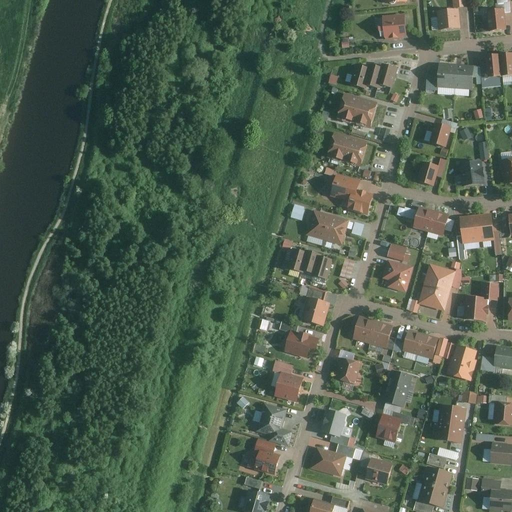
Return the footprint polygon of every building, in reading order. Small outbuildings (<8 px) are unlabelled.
[(436,11),(438,30),(460,28),(458,8),(436,11)] [(488,10),(489,31),(505,29),(503,9),(488,10)] [(381,16),(382,25),(377,25),(377,31),(379,30),(379,36),(383,36),(383,37),(384,36),(384,40),(402,38),(401,36),(406,36),(404,13),(381,16)] [(502,76),(511,74),(511,51),(499,53),(502,76)] [(485,55),(486,63),(487,77),(501,76),(498,53),(485,55)] [(487,77),(486,63),(479,64),(481,86),(488,86),(487,77)] [(437,87),(455,89),(457,67),(439,65),(438,76),(437,87)] [(365,88),(378,91),(379,87),(383,70),(371,67),(370,71),(365,88)] [(455,89),(473,91),(475,68),(457,67),(455,89)] [(365,88),(370,71),(358,68),(352,88),(365,91),(365,88)] [(379,87),(390,90),(395,70),(384,68),(383,70),(379,87)] [(328,83),(335,85),(338,76),(330,74),(328,83)] [(437,87),(438,76),(427,75),(426,89),(436,90),(437,87)] [(341,121),(349,123),(349,122),(355,124),(356,125),(363,127),(364,126),(370,128),(377,102),(343,93),(336,118),(341,120),(341,121)] [(394,93),(390,100),(396,103),(399,96),(394,93)] [(443,119),(452,118),(451,109),(442,110),(443,119)] [(473,111),(476,120),(483,117),(481,109),(473,111)] [(445,147),(451,127),(434,122),(428,143),(445,147)] [(314,132),(320,135),(323,129),(316,126),(314,132)] [(383,128),(380,136),(384,137),(383,141),(388,143),(389,138),(387,138),(389,129),(383,128)] [(459,132),(464,141),(471,137),(467,128),(459,132)] [(331,160),(339,162),(339,161),(345,163),(345,164),(353,166),(354,165),(359,167),(367,141),(333,132),(326,157),(331,159),(331,160)] [(478,143),(480,160),(489,159),(487,142),(478,143)] [(502,174),(503,185),(511,183),(511,158),(499,160),(501,174),(502,174)] [(416,182),(433,186),(439,166),(422,161),(416,182)] [(461,187),(484,184),(483,177),(484,177),(483,167),(482,167),(481,161),(459,164),(461,187)] [(326,167),(324,174),(332,176),(334,170),(326,167)] [(368,180),(371,169),(366,167),(365,171),(364,170),(361,178),(368,180)] [(329,197),(348,202),(346,210),(366,216),(373,194),(357,190),(359,181),(335,174),(329,197)] [(292,211),(297,214),(303,206),(297,202),(292,211)] [(412,228),(427,232),(434,211),(419,206),(412,228)] [(330,215),(312,210),(305,236),(323,241),(330,215)] [(427,232),(443,237),(449,215),(434,211),(427,232)] [(404,230),(410,232),(415,214),(409,213),(404,230)] [(348,220),(330,215),(323,241),(341,246),(348,220)] [(478,242),(494,241),(492,217),(475,219),(478,242)] [(461,244),(478,242),(475,219),(459,220),(461,244)] [(355,222),(353,234),(362,236),(364,224),(355,222)] [(402,238),(400,245),(407,247),(409,240),(402,238)] [(290,251),(292,242),(284,239),(281,248),(290,251)] [(403,262),(408,263),(410,255),(405,254),(407,249),(391,244),(387,258),(403,262)] [(347,256),(354,258),(357,249),(350,247),(347,256)] [(291,270),(303,274),(303,272),(308,256),(296,252),(291,270)] [(303,272),(314,275),(319,259),(320,257),(308,254),(308,256),(303,272)] [(314,277),(325,281),(331,262),(319,259),(314,275),(314,277)] [(339,277),(349,279),(354,262),(344,259),(339,277)] [(405,293),(413,267),(394,262),(387,260),(381,279),(388,281),(386,288),(405,293)] [(451,287),(454,275),(429,268),(423,287),(448,294),(451,287)] [(456,269),(454,275),(451,287),(459,289),(462,279),(461,271),(456,269)] [(338,284),(343,290),(348,285),(342,279),(338,284)] [(482,283),(480,298),(485,299),(485,300),(487,301),(497,301),(499,285),(482,283)] [(301,321),(323,327),(329,304),(323,302),(326,292),(301,285),(298,295),(305,297),(305,299),(307,299),(305,306),(309,307),(307,312),(304,312),(301,321)] [(443,313),(448,294),(423,287),(418,306),(443,313)] [(485,299),(480,298),(465,297),(463,320),(485,322),(486,315),(488,315),(489,306),(487,306),(487,301),(485,300),(485,299)] [(417,304),(411,303),(409,312),(415,314),(417,304)] [(370,345),(376,323),(359,318),(352,340),(370,345)] [(259,329),(265,331),(267,323),(261,321),(259,329)] [(289,331),(295,333),(297,326),(281,321),(278,330),(285,332),(289,333),(289,331)] [(376,323),(370,345),(386,350),(390,339),(393,328),(376,323)] [(289,331),(289,333),(283,352),(306,359),(309,351),(315,353),(318,339),(295,333),(289,331)] [(402,352),(417,356),(423,336),(408,331),(402,352)] [(437,340),(423,336),(417,356),(431,360),(437,340)] [(396,340),(390,339),(386,350),(392,352),(393,348),(395,341),(396,340)] [(403,344),(395,341),(393,348),(401,351),(403,344)] [(452,356),(455,346),(447,344),(443,359),(448,360),(450,356),(452,356)] [(476,353),(456,347),(453,358),(451,357),(445,375),(471,382),(476,362),(474,361),(476,353)] [(511,369),(511,349),(497,348),(495,359),(494,367),(511,369)] [(442,358),(435,356),(433,363),(440,365),(442,358)] [(494,367),(495,359),(482,357),(480,371),(493,373),(494,367)] [(355,385),(360,365),(341,359),(334,380),(355,385)] [(280,372),(290,375),(293,366),(274,361),(271,372),(279,375),(280,372)] [(383,366),(375,368),(377,375),(385,373),(383,366)] [(392,371),(388,386),(408,391),(412,376),(392,371)] [(280,372),(279,375),(273,397),(296,403),(303,379),(290,375),(280,372)] [(403,407),(408,391),(388,386),(383,402),(403,407)] [(476,395),(464,393),(462,403),(475,404),(476,395)] [(488,404),(494,404),(494,403),(506,404),(507,397),(489,396),(488,404)] [(236,404),(242,410),(248,403),(242,397),(236,404)] [(511,404),(506,404),(494,403),(494,404),(493,426),(511,427),(511,404)] [(286,411),(263,404),(255,432),(269,437),(267,442),(287,448),(292,432),(281,429),(286,411)] [(440,406),(438,423),(462,428),(464,410),(440,406)] [(423,420),(425,412),(419,410),(417,418),(423,420)] [(339,438),(345,416),(326,411),(320,433),(339,438)] [(392,413),(390,420),(401,424),(407,425),(409,417),(392,413)] [(396,443),(401,424),(390,420),(380,418),(375,437),(396,443)] [(462,428),(438,423),(435,442),(459,445),(462,428)] [(252,454),(257,455),(258,450),(273,454),(275,445),(257,440),(252,454)] [(511,446),(492,444),(490,465),(511,467),(511,446)] [(337,445),(335,453),(346,456),(345,458),(352,460),(354,450),(337,445)] [(335,453),(315,447),(309,469),(339,478),(345,458),(346,456),(335,453)] [(448,458),(458,461),(460,453),(440,447),(438,456),(430,454),(427,464),(445,469),(448,458)] [(356,454),(355,456),(360,458),(363,451),(356,448),(354,453),(356,454)] [(258,450),(257,455),(255,460),(249,458),(246,468),(253,470),(253,471),(273,477),(279,456),(273,454),(258,450)] [(392,465),(371,459),(365,479),(386,485),(392,465)] [(426,467),(422,484),(447,491),(452,474),(426,467)] [(243,486),(259,490),(261,482),(245,478),(243,486)] [(478,480),(467,479),(465,491),(477,492),(478,480)] [(480,493),(491,494),(491,491),(500,491),(501,482),(482,480),(480,493)] [(447,491),(422,484),(417,502),(443,509),(447,491)] [(247,490),(241,511),(264,511),(269,497),(247,490)] [(511,511),(511,501),(511,492),(500,491),(491,491),(491,494),(489,511),(511,511)] [(331,498),(329,506),(334,507),(347,511),(349,503),(331,498)] [(329,506),(313,501),(309,511),(332,511),(334,507),(329,506)]
